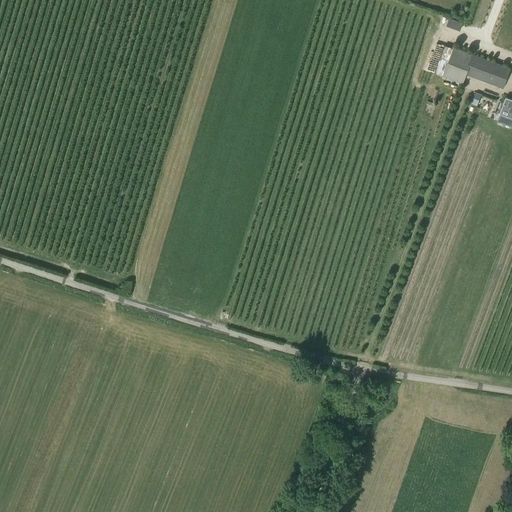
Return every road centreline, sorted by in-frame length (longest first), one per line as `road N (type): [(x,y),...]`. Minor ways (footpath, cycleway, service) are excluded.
road 1 (unclassified): [(511,390),(324,360),(0,260)]
road 2 (track): [(300,511),(354,363)]
